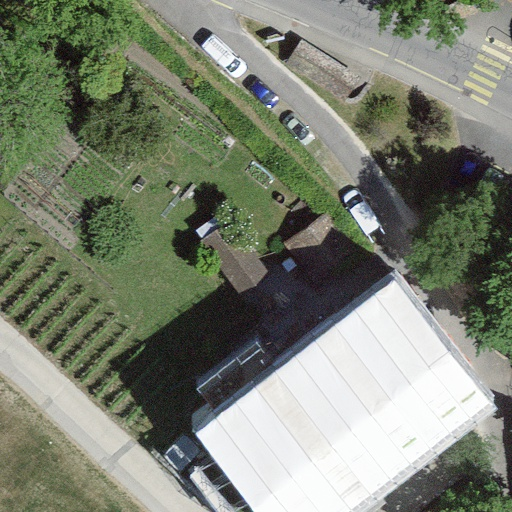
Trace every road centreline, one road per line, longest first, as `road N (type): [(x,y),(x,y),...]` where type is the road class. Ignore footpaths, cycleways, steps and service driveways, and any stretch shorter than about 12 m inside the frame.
road 1 (residential): [(501,511),(481,342),(217,46),(191,0)]
road 2 (tertiary): [(299,0),(511,91)]
road 3 (residential): [(168,511),(0,355)]
